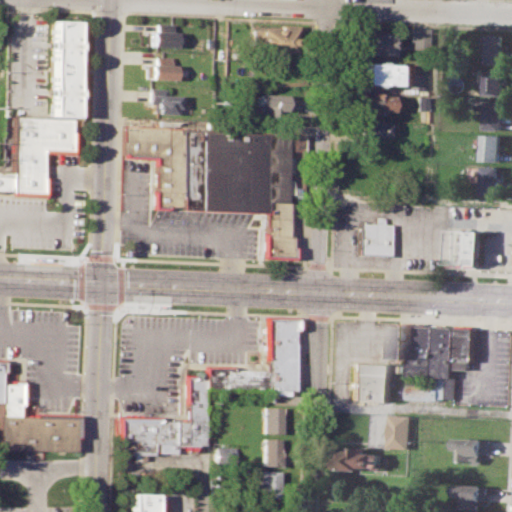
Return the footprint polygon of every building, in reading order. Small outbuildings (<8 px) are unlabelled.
[(0,170),(9,171),(11,115),(14,115),(43,117),(46,117),(50,20),(75,20),(71,149),(41,148),(39,191),(0,189),(0,170)] [(148,30),(148,45),(173,45),(173,30),(169,30),(170,23),(154,23),(154,30),(148,30)] [(408,27),(426,28),(425,49),(406,48),(408,27)] [(248,28),(296,29),(295,52),(256,51),(256,38),(248,38),(248,28)] [(357,31),(387,33),(387,37),(391,38),(391,56),(356,55),(357,31)] [(488,34),(507,34),(506,63),(488,63),(488,34)] [(147,63),(147,78),(171,78),(171,64),(168,64),(168,56),(153,56),(153,63),(147,63)] [(349,62),(398,64),(397,79),(391,79),(391,84),(348,82),(349,62)] [(486,68),(506,68),(505,95),(486,95),(486,68)] [(146,87),(145,102),(150,102),(149,111),(170,112),(170,107),(174,107),(175,94),(162,94),(163,87),(146,87)] [(354,92),(392,92),(391,110),(377,110),(377,114),(355,114),(355,109),(351,109),(351,100),(354,97),(354,92)] [(253,93),(286,94),(285,109),(279,109),(279,117),(258,116),(258,104),(252,104),(253,93)] [(415,95),(425,95),(425,109),(415,109),(415,95)] [(486,101),(505,101),(504,129),(485,128),(486,101)] [(353,120),(387,121),(387,130),(383,129),(383,136),(362,136),(362,132),(353,132),(353,120)] [(121,155),(123,124),(181,127),(181,129),(287,134),(284,202),(286,202),(284,235),(288,235),(287,246),(289,246),(289,257),(259,256),(260,233),(262,233),(263,212),(152,207),(154,156),(121,155)] [(483,134),(502,134),(501,160),(482,160),(483,134)] [(484,165),(503,166),(502,192),(483,192),(484,165)] [(356,255),(387,257),(388,225),(382,218),(374,218),(373,223),(357,223),(356,255)] [(450,229),(485,230),(484,266),(449,265),(450,229)] [(116,477),(138,477),(138,453),(205,454),(206,390),(292,391),(293,319),(262,319),(262,369),(183,368),(183,420),(117,419),(116,477)] [(396,324),(413,325),(411,358),(394,357),(396,324)] [(411,358),(410,375),(434,377),(436,326),(413,325),(411,358)] [(436,326),(458,327),(478,327),(476,369),(456,368),(456,376),(459,376),(459,397),(441,396),(441,400),(410,399),(410,381),(441,383),(441,377),(434,377),(436,326)] [(348,363),(394,365),(392,400),(346,399),(348,363)] [(0,448),(73,449),(74,417),(17,416),(18,383),(0,383),(0,448)] [(258,406),(275,406),(275,433),(257,432),(258,406)] [(393,413),(414,414),(413,448),(391,447),(393,413)] [(458,437),(492,439),(491,453),(485,453),(484,462),(463,461),(464,449),(457,449),(458,437)] [(257,438),(274,438),(274,465),(257,465),(257,438)] [(215,446),(230,446),(229,466),(214,466),(215,446)] [(338,448),(356,449),(356,446),(368,446),(368,452),(385,453),(384,466),(364,466),(364,470),(341,469),(341,457),(338,457),(338,448)] [(255,470),(273,471),(273,497),(255,497),(255,470)] [(457,483),(490,485),(490,500),(483,500),(483,509),(462,508),(463,496),(456,496),(457,483)] [(125,511),(126,494),(154,494),(153,511),(125,511)] [(254,511),(255,503),(274,503),(273,511),(254,511)]
